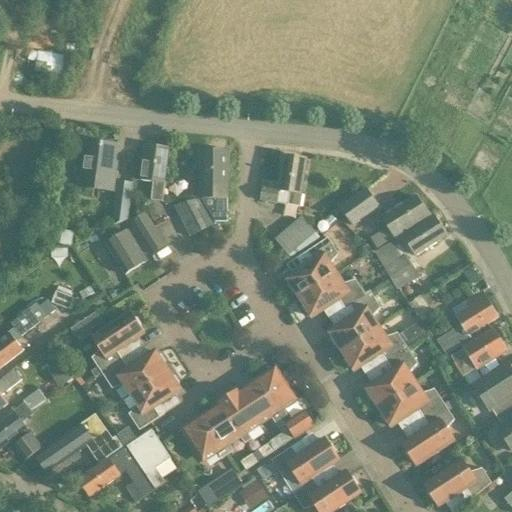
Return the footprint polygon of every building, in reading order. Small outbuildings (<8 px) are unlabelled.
[(113,169),(116,145),(85,141),(80,187),(113,191),(115,169),(113,169)] [(140,180),(153,182),(151,200),(162,201),(164,183),(169,148),(145,145),(140,180)] [(226,223),(227,186),(227,151),(200,151),(200,185),(190,185),(190,199),(200,198),(214,222),(226,223)] [(299,207),(301,195),(306,160),(284,156),(278,190),(263,188),(261,200),(299,207)] [(128,220),(128,214),(132,183),(117,181),(114,212),(112,227),(128,220)] [(365,188),(338,208),(354,228),(380,208),(365,188)] [(395,238),(428,217),(416,197),(382,218),(395,238)] [(213,225),(199,199),(192,201),(186,200),(176,200),(178,205),(174,206),(190,238),(213,225)] [(446,237),(434,217),(403,235),(416,255),(446,237)] [(134,227),(151,252),(165,243),(149,218),(134,227)] [(291,226),(275,240),(288,255),(304,241),(291,226)] [(119,237),(116,232),(102,240),(105,245),(107,245),(125,274),(146,261),(128,232),(119,237)] [(295,293),(298,298),(336,273),(330,263),(337,255),(338,255),(328,238),(306,252),(314,262),(286,280),(288,283),(287,287),(291,293),(295,293)] [(374,252),(397,291),(420,278),(406,255),(398,259),(392,248),(395,246),(392,241),(374,252)] [(344,309),(350,306),(349,305),(365,295),(354,279),(343,284),(336,273),(298,298),(303,305),(302,309),(306,314),(309,314),(311,317),(338,299),(344,309)] [(349,305),(350,306),(356,316),(329,333),(331,337),(331,340),(334,346),(337,346),(341,352),(379,327),(372,317),(380,309),(381,308),(370,291),(365,295),(349,305)] [(51,303),(72,311),(76,300),(55,292),(51,303)] [(453,311),(461,325),(436,341),(446,355),(472,339),(469,335),(498,318),(482,293),(453,311)] [(421,297),(408,306),(420,323),(427,318),(432,315),(421,297)] [(10,323),(15,328),(8,333),(10,335),(0,342),(0,367),(22,350),(15,341),(22,336),(22,335),(46,317),(46,318),(56,310),(47,300),(40,305),(37,302),(10,323)] [(91,358),(101,373),(127,357),(126,357),(122,359),(116,350),(143,332),(130,313),(92,338),(100,349),(92,357),(91,358)] [(380,353),(386,362),(407,349),(397,333),(396,333),(385,337),(379,327),(341,352),(345,358),(344,360),(349,368),(351,368),(353,370),(380,353)] [(463,349),(450,357),(463,377),(465,375),(476,369),(506,351),(493,331),(463,349)] [(374,402),(378,408),(416,383),(409,373),(418,364),(407,349),(386,362),(392,372),(366,390),(367,392),(367,396),(371,402),(374,402)] [(123,385),(130,395),(168,370),(156,352),(129,369),(122,360),(127,357),(101,373),(112,389),(113,388),(123,385)] [(74,379),(61,360),(46,370),(59,389),(74,379)] [(490,408),(496,418),(511,408),(511,371),(509,366),(475,388),(488,409),(490,408)] [(275,369),(256,382),(281,420),(287,415),(282,407),(294,399),(275,369)] [(21,380),(13,370),(0,380),(0,409),(8,404),(1,396),(21,380)] [(153,406),(180,389),(168,370),(130,395),(136,405),(129,413),(128,414),(139,431),(164,414),(163,413),(159,416),(153,406)] [(275,424),(282,435),(283,434),(288,443),(294,439),(284,424),(281,420),(256,382),(239,393),(238,391),(237,391),(258,423),(270,416),(275,424)] [(416,383),(378,408),(381,413),(381,417),(385,423),(388,423),(390,426),(417,409),(423,418),(444,405),(434,389),(432,390),(422,393),(416,383)] [(0,449),(26,429),(25,429),(21,424),(33,415),(31,412),(46,401),(38,390),(22,401),(24,403),(12,412),(0,421),(0,449)] [(237,391),(218,404),(219,406),(239,436),(244,444),(251,439),(246,431),(258,423),(237,391)] [(454,420),(444,405),(423,418),(430,428),(402,446),(406,451),(405,455),(410,461),(413,461),(415,465),(453,440),(446,429),(447,428),(454,420)] [(219,406),(202,417),(227,455),(233,451),(228,443),(239,436),(219,406)] [(511,451),(511,408),(496,418),(503,428),(499,431),(511,451)] [(294,440),(315,427),(305,411),(284,424),(294,439),(294,440)] [(202,417),(183,430),(203,459),(216,451),(221,459),(227,455),(202,417)] [(77,452),(92,442),(80,425),(65,435),(65,436),(35,457),(47,473),(77,452)] [(126,447),(145,475),(170,459),(152,431),(126,447)] [(42,449),(31,434),(12,447),(24,462),(42,449)] [(282,435),(271,442),(276,450),(288,443),(283,434),(282,435)] [(282,477),(283,477),(293,473),(300,483),(311,477),(338,459),(335,455),(336,452),(332,446),(329,446),(325,440),(298,457),(292,448),(296,445),(296,444),(270,461),(282,477)] [(276,450),(271,442),(258,451),(263,459),(276,450)] [(108,460),(79,480),(90,496),(119,476),(125,471),(133,483),(125,489),(135,503),(154,490),(145,475),(126,447),(109,458),(107,459),(108,460)] [(252,455),(240,462),(245,470),(257,463),(252,455)] [(467,502),(468,502),(491,483),(481,468),(480,469),(470,473),(462,462),(425,487),(428,491),(427,495),(432,501),(434,501),(437,506),(464,488),(471,498),(467,502)] [(257,471),(263,481),(271,476),(264,466),(257,471)] [(234,492),(242,487),(235,476),(234,475),(232,471),(198,494),(208,509),(234,492)] [(304,509),(314,506),(318,511),(328,511),(360,492),(347,473),(320,491),(311,477),(300,483),(303,487),(292,494),(303,510),(304,509)] [(255,483),(239,494),(252,511),(267,500),(255,483)]
